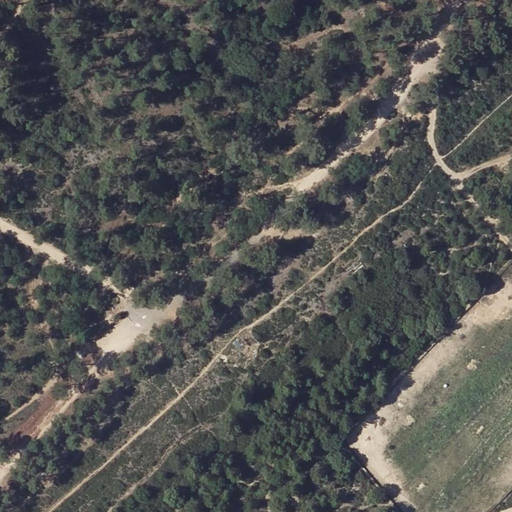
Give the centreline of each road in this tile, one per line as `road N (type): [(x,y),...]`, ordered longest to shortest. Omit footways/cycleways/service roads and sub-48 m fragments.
road 1 (track): [(479,0),(379,118),(254,239),(104,357),(19,442),(0,474)]
road 2 (track): [(146,322),(111,284),(0,222)]
